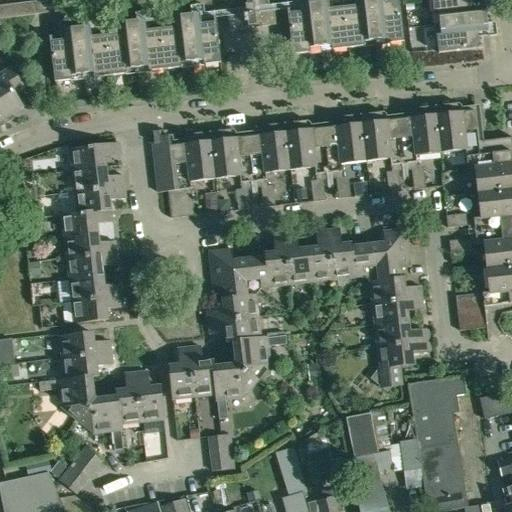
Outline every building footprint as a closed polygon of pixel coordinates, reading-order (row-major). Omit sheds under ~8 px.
[(387,45),(404,43),(398,0),(397,0),(397,2),(384,4),(383,0),(378,0),(357,2),(358,7),(329,10),(329,6),(319,7),(302,9),(303,14),(289,15),(289,11),(287,11),(292,56),(310,54),(309,49),(332,47),(331,51),(364,47),(364,45),(364,43),(386,40),(387,45)] [(438,54),(483,49),(483,48),(480,48),(478,47),(477,34),(482,34),(479,8),(475,8),(474,8),(472,0),(432,0),(434,15),(438,14),(441,37),(437,37),(438,54)] [(0,20),(49,15),(47,2),(0,7),(0,20)] [(493,2),(485,3),(486,15),(494,14),(493,2)] [(190,7),(191,15),(204,13),(203,6),(190,7)] [(180,8),(174,9),(168,10),(168,17),(181,16),(180,8)] [(136,21),(149,20),(148,12),(135,14),(136,21)] [(274,12),(263,14),(227,18),(229,32),(249,29),(249,27),(255,27),(255,29),(276,26),(274,12)] [(113,24),(126,22),(125,15),(112,16),(113,24)] [(48,38),(54,83),(71,81),(71,77),(93,74),(93,79),(126,75),(126,70),(148,68),(148,72),(181,69),(181,66),(181,64),(203,62),(203,66),(220,64),(215,19),(213,19),(214,24),(201,25),(200,21),(174,24),(174,27),(174,28),(145,32),(145,27),(119,30),(119,32),(119,35),(90,38),(90,34),(64,37),(64,39),(64,41),(51,43),(51,38),(48,38)] [(93,19),(80,20),(81,27),(93,26),(93,19)] [(59,30),(72,28),(71,21),(58,23),(59,30)] [(488,25),(489,38),(491,37),(494,37),(497,36),(495,24),(491,24),(488,25)] [(0,74),(0,113),(4,120),(23,109),(14,94),(24,88),(12,68),(0,74)] [(487,281),(488,293),(509,291),(511,304),(511,139),(478,143),(473,107),(462,109),(461,107),(458,104),(435,107),(412,110),(410,112),(410,115),(398,116),(387,117),(386,115),(383,113),(360,116),(337,118),(335,121),(335,124),(322,125),(310,126),(310,124),(308,122),(285,125),(261,127),(259,130),(259,132),(248,133),(237,135),(234,132),(232,131),(209,133),(186,136),(184,139),(184,141),(174,142),(172,141),(172,137),(166,136),(165,131),(153,133),(153,134),(154,145),(152,145),(157,194),(167,193),(170,215),(170,219),(182,218),(194,217),(190,183),(215,180),(239,177),(241,191),(235,191),(238,212),(249,210),(247,190),(254,189),(260,189),(263,209),(275,207),(273,187),(267,187),(265,175),(290,172),(315,169),(316,182),(314,182),(311,183),(313,203),(319,202),(325,202),(322,181),(329,181),(336,180),(338,200),(350,199),(348,178),(345,178),(343,178),(341,166),(366,163),(390,160),(392,173),(386,174),(388,194),(401,193),(398,173),(405,172),(412,171),(414,191),(426,190),(424,170),(418,170),(417,157),(441,154),(466,151),(468,171),(475,170),(477,194),(480,219),(467,220),(467,216),(466,214),(446,217),(447,229),(468,227),(468,234),(469,240),(449,242),(450,254),(470,252),(470,247),(483,245),(486,266),(487,281)] [(72,172),(106,168),(105,159),(120,157),(119,145),(69,151),(72,172)] [(107,178),(106,168),(72,172),(74,194),(124,188),(122,176),(107,178)] [(125,200),(124,188),(74,194),(77,215),(111,212),(109,202),(125,200)] [(36,211),(25,212),(26,219),(37,218),(36,211)] [(111,212),(77,215),(61,217),(64,239),(97,235),(96,225),(112,223),(111,212)] [(312,284),(345,280),(341,246),(340,230),(316,233),(318,249),(308,250),(312,284)] [(384,244),(374,245),(378,280),(401,280),(399,268),(410,267),(406,230),(383,233),(384,244)] [(99,245),(97,235),(64,239),(66,260),(115,254),(114,243),(99,245)] [(290,286),(312,284),(308,250),(298,251),(296,235),(284,237),(290,286)] [(260,290),(290,286),(284,237),(273,238),(274,254),(264,255),(265,258),(256,259),(260,290)] [(352,244),(341,246),(345,280),(362,278),(366,281),(369,281),(378,280),(374,245),(353,247),(352,244)] [(224,289),(225,301),(255,296),(260,290),(256,259),(233,262),(231,251),(208,254),(212,291),(224,289)] [(117,266),(115,254),(66,260),(69,281),(102,277),(101,268),(117,266)] [(69,281),(71,303),(121,298),(119,286),(103,288),(103,281),(102,277),(69,281)] [(372,304),(421,299),(420,287),(404,289),(403,279),(401,280),(378,280),(369,281),(372,304)] [(484,307),(482,294),(455,297),(457,311),(484,307)] [(207,313),(209,325),(258,319),(255,296),(225,301),(222,301),(223,311),(207,313)] [(121,298),(71,303),(74,326),(108,322),(107,311),(122,309),(121,298)] [(372,304),(374,326),(408,322),(407,313),(422,311),(421,299),(372,304)] [(458,322),(485,319),(484,307),(457,311),(458,322)] [(261,340),(258,319),(209,325),(210,336),(226,335),(227,345),(233,344),(261,340)] [(486,329),(485,319),(458,322),(459,332),(486,329)] [(374,326),(376,347),(426,342),(425,330),(409,332),(408,322),(374,326)] [(58,338),(61,360),(110,355),(109,343),(93,344),(93,341),(92,334),(58,338)] [(285,338),(261,340),(233,344),(235,365),(235,366),(257,383),(269,367),(267,349),(286,347),(285,338)] [(400,367),(403,367),(413,366),(412,356),(427,354),(426,342),(376,347),(379,370),(371,381),(380,388),(380,392),(383,391),(387,393),(390,389),(402,387),(400,367)] [(216,397),(213,369),(212,363),(202,364),(200,348),(189,350),(195,399),(216,397)] [(172,402),(195,399),(189,350),(177,351),(177,353),(178,367),(169,368),(172,402)] [(61,360),(63,381),(91,379),(97,378),(96,373),(96,368),(112,366),(110,355),(61,360)] [(12,356),(0,356),(0,366),(13,366),(12,356)] [(234,367),(213,369),(216,397),(219,421),(225,421),(227,420),(225,402),(244,399),(257,383),(235,366),(234,367)] [(136,375),(141,424),(164,422),(160,388),(149,389),(147,373),(136,375)] [(116,393),(117,399),(120,427),(141,424),(136,375),(124,376),(126,392),(116,393)] [(93,398),(91,379),(63,381),(57,381),(57,382),(39,384),(40,393),(58,391),(60,409),(77,423),(95,400),(93,398)] [(511,511),(511,391),(506,393),(511,413),(511,417),(511,454),(505,457),(506,460),(496,463),(501,478),(510,476),(511,481),(511,488),(502,491),(507,508),(506,509),(506,511),(511,511)] [(511,413),(506,393),(479,400),(484,419),(511,413)] [(95,400),(77,423),(93,436),(111,433),(113,452),(123,451),(120,427),(117,399),(96,401),(95,400)] [(444,404),(420,407),(427,447),(450,443),(444,404)] [(370,415),(345,420),(353,460),(378,455),(370,415)] [(208,439),(209,451),(230,448),(229,437),(208,439)] [(450,443),(427,447),(433,486),(457,483),(450,443)] [(209,451),(211,462),(232,460),(230,448),(209,451)] [(85,449),(76,460),(93,474),(101,463),(85,449)] [(389,456),(365,460),(368,478),(392,474),(389,456)] [(84,485),(93,474),(76,460),(67,471),(84,485)] [(233,471),(232,460),(211,462),(212,474),(233,471)] [(76,495),(84,485),(67,471),(59,482),(76,495)] [(62,511),(48,474),(0,484),(0,494),(3,511),(62,511)] [(386,511),(385,507),(380,489),(355,496),(359,511),(386,511)] [(80,502),(74,497),(60,500),(64,511),(77,511),(76,506),(80,502)] [(317,502),(319,510),(319,511),(336,511),(333,498),(317,502)] [(161,508),(162,511),(188,511),(184,500),(161,508)] [(83,505),(80,502),(76,506),(77,511),(98,511),(97,502),(83,505)]
